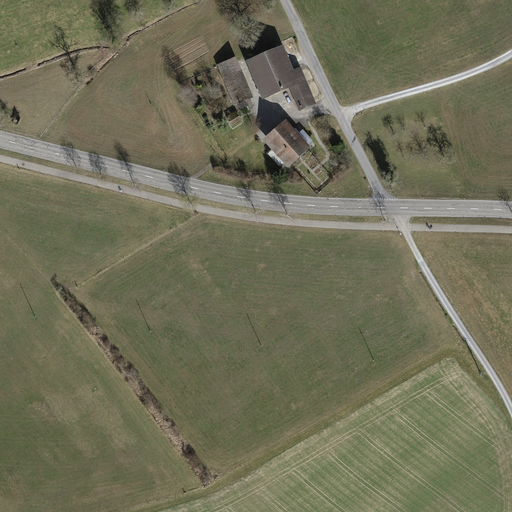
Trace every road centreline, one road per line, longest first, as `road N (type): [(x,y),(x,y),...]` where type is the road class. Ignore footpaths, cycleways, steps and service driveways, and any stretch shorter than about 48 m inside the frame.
road 1 (tertiary): [(0,139),(264,201),(388,208)]
road 2 (track): [(511,410),(394,208)]
road 3 (unclassified): [(388,208),(285,0)]
road 4 (track): [(339,114),(511,53)]
road 5 (tertiary): [(388,208),(511,210)]
